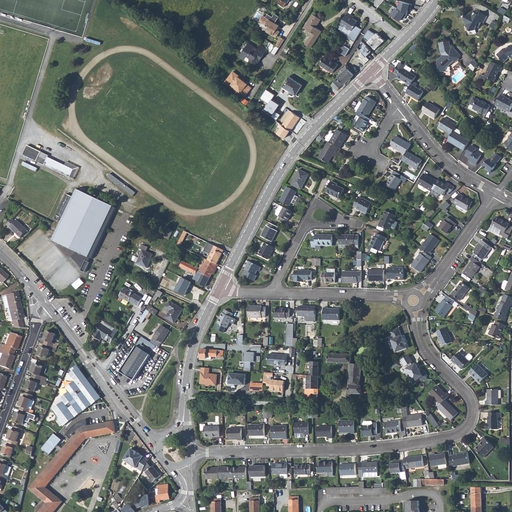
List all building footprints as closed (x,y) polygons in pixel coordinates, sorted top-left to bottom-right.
[(282,0),(276,0),(275,2),(283,8),(287,11),(290,6),(282,0)] [(401,1),(399,9),(408,13),(409,9),(410,8),(412,8),(413,4),(401,1)] [(409,14),(408,13),(399,9),(397,8),(391,14),(401,20),(402,18),(404,16),(406,18),(409,14)] [(472,14),(463,17),(465,25),(467,25),(468,27),(467,27),(469,33),(476,31),(475,29),(477,27),(478,28),(481,22),(483,24),(487,16),(478,11),(477,14),(476,14),(475,15),(473,15),(474,15),(472,16),(472,14)] [(265,18),(263,17),(259,22),(266,26),(263,30),(276,38),(279,33),(276,31),(279,27),(274,24),(278,17),(274,14),(272,17),(267,15),(265,18)] [(346,14),(339,26),(343,28),(340,32),(348,37),(349,35),(352,36),(350,39),(355,42),(362,31),(354,26),(356,22),(352,19),(349,18),(350,16),(346,14)] [(303,29),(305,30),(313,17),(312,16),(303,29)] [(310,38),(304,46),(310,50),(321,33),(315,29),(311,27),(314,23),(317,25),(320,21),(313,17),(305,30),(310,33),(308,37),(310,38)] [(493,22),(490,27),(496,30),(499,25),(497,24),(493,22)] [(376,34),(369,29),(364,37),(367,39),(369,41),(376,34)] [(369,41),(369,42),(376,50),(377,48),(376,47),(383,41),(384,42),(385,41),(378,33),(376,34),(369,41)] [(349,35),(348,37),(347,38),(354,43),(355,42),(350,39),(352,36),(349,35)] [(280,38),(275,47),(279,49),(284,41),(280,38)] [(439,64),(437,70),(445,72),(447,66),(448,67),(454,61),(456,63),(459,59),(459,58),(461,56),(454,48),(452,50),(450,41),(440,43),(442,55),(445,55),(446,56),(444,58),(440,57),(438,63),(439,64)] [(244,49),(239,57),(244,60),(248,62),(249,60),(253,62),(254,61),(258,64),(262,57),(267,50),(260,45),(257,50),(254,48),(254,47),(248,43),(246,46),(247,47),(245,50),(244,49)] [(275,47),(270,43),(268,46),(270,48),(271,51),(269,54),(274,57),(279,49),(275,47)] [(372,51),(364,43),(362,47),(363,48),(360,50),(361,51),(367,57),(372,51)] [(503,49),(497,55),(500,58),(500,59),(503,62),(508,57),(511,57),(511,59),(511,58),(511,45),(511,44),(508,46),(508,47),(503,49)] [(344,46),(340,53),(346,56),(350,50),(344,46)] [(361,51),(355,57),(364,65),(369,60),(367,57),(361,51)] [(324,58),(319,67),(333,74),(337,65),(324,58)] [(502,67),(491,61),(486,71),(487,71),(485,76),(480,74),(477,79),(486,84),(489,79),(493,82),(496,77),(495,77),(497,74),(499,70),(500,71),(502,67)] [(406,86),(409,88),(411,85),(416,78),(404,70),(405,68),(400,64),(396,69),(397,70),(395,74),(395,75),(398,77),(397,79),(407,84),(406,86)] [(337,78),(331,86),(336,91),(342,86),(337,81),(340,79),(342,82),(341,82),(344,85),(346,83),(348,81),(349,81),(352,79),(351,78),(354,75),(348,70),(350,69),(346,65),(342,69),(344,71),(339,75),(337,78)] [(239,76),(233,72),(226,80),(232,84),(231,85),(239,91),(245,96),(251,88),(247,84),(238,77),(239,76)] [(238,77),(247,84),(248,83),(239,76),(238,77)] [(289,78),(283,87),(292,93),(291,94),(296,96),(302,86),(289,78)] [(226,80),(225,83),(238,92),(239,91),(231,85),(232,84),(226,80)] [(409,88),(406,94),(418,102),(424,93),(411,85),(409,88)] [(274,95),(266,90),(260,99),(268,104),(264,109),(272,115),(279,105),(271,101),(274,95)] [(501,95),(495,105),(509,112),(511,107),(511,106),(511,104),(511,100),(511,101),(507,99),(507,98),(501,95)] [(359,103),(355,110),(357,112),(367,118),(376,103),(368,98),(366,101),(364,100),(362,104),(359,103)] [(481,103),(477,101),(472,99),(470,104),(474,106),(473,109),(482,114),(482,113),(486,115),(489,107),(481,103)] [(426,103),(421,111),(424,113),(424,114),(434,119),(439,111),(429,105),(426,103)] [(299,117),(290,112),(276,134),(284,139),(299,117)] [(367,118),(357,112),(355,115),(356,116),(352,124),(352,126),(354,127),(354,128),(362,133),(368,124),(368,123),(370,120),(367,118)] [(445,136),(449,138),(453,132),(456,127),(443,119),(438,128),(446,134),(445,136)] [(327,141),(328,142),(337,148),(339,148),(346,136),(336,129),(333,134),(329,132),(325,140),(327,141)] [(449,138),(447,142),(463,151),(469,141),(466,139),(465,140),(453,132),(449,138)] [(389,146),(404,156),(406,152),(410,146),(407,144),(406,144),(395,137),(389,146)] [(328,142),(327,141),(317,157),(326,163),(334,151),(335,151),(337,148),(328,142)] [(30,147),(25,156),(87,186),(94,173),(86,169),(83,175),(50,159),(50,157),(30,147)] [(470,147),(465,156),(470,159),(468,162),(475,166),(481,156),(474,152),(476,150),(470,147)] [(404,156),(401,161),(416,170),(421,161),(406,152),(404,156)] [(501,158),(496,154),(482,167),(491,174),(495,168),(494,168),(501,158)] [(31,166),(29,170),(43,176),(45,173),(31,166)] [(299,170),(291,185),(301,190),(309,175),(299,170)] [(109,174),(106,177),(133,198),(135,194),(109,174)] [(390,179),(386,186),(395,191),(401,180),(391,175),(389,178),(390,179)] [(418,184),(431,192),(437,182),(433,180),(423,175),(418,184)] [(445,184),(437,180),(437,182),(431,192),(429,194),(436,198),(439,193),(443,196),(445,193),(448,195),(449,192),(450,193),(451,191),(453,188),(450,185),(446,183),(445,184)] [(331,182),(326,193),(339,200),(344,190),(336,186),(337,184),(331,182)] [(297,192),(288,187),(280,202),(290,207),(291,204),(295,205),(298,198),(295,196),(297,192)] [(61,222),(52,240),(77,252),(72,257),(83,269),(81,272),(86,273),(92,260),(117,210),(76,190),(73,198),(67,195),(55,219),(61,222)] [(468,210),(473,201),(463,196),(463,195),(460,193),(457,199),(456,198),(452,202),(455,203),(468,210)] [(358,198),(354,207),(357,208),(357,209),(367,214),(372,204),(362,199),(358,198)] [(447,201),(440,207),(444,210),(447,212),(449,210),(447,208),(450,204),(447,201)] [(292,212),(280,206),(276,214),(276,216),(280,217),(278,221),(285,224),(286,221),(287,221),(292,212)] [(380,221),(379,225),(390,230),(396,216),(386,212),(382,222),(380,221)] [(447,217),(439,228),(447,234),(451,229),(450,229),(452,226),(454,227),(457,224),(447,217)] [(500,235),(501,232),(505,234),(503,237),(508,240),(511,229),(511,226),(510,226),(510,225),(496,218),(490,229),(490,231),(494,233),(495,233),(500,235)] [(6,225),(9,228),(19,238),(26,231),(15,221),(14,223),(11,220),(6,225)] [(277,227),(269,223),(268,226),(266,226),(261,237),(271,242),(277,231),(276,231),(277,227)] [(166,228),(162,237),(169,240),(173,232),(166,228)] [(374,237),(370,247),(380,251),(384,241),(385,242),(386,238),(376,234),(375,237),(374,237)] [(431,234),(420,248),(424,251),(430,256),(433,253),(431,252),(439,240),(431,234)] [(311,237),(311,248),(315,248),(315,246),(331,246),(332,235),(315,235),(315,237),(311,237)] [(339,236),(339,249),(345,249),(345,246),(354,246),(354,249),(358,248),(358,236),(339,236)] [(476,250),(474,254),(482,260),(491,248),(481,241),(477,247),(478,248),(476,250)] [(273,248),(264,243),(258,255),(267,260),(273,248)] [(141,245),(139,250),(142,251),(136,265),(147,269),(153,255),(145,252),(147,248),(141,245)] [(215,247),(208,260),(217,265),(224,251),(215,247)] [(430,256),(424,251),(422,254),(420,253),(411,265),(421,272),(432,257),(430,256)] [(474,254),(472,257),(480,263),(482,260),(474,254)] [(480,263),(472,257),(470,260),(471,262),(463,273),(471,279),(480,267),(478,266),(480,263)] [(199,270),(198,271),(211,278),(212,274),(217,265),(208,260),(208,261),(206,260),(202,266),(201,266),(199,270)] [(242,273),(241,275),(253,281),(256,276),(255,275),(257,271),(258,271),(260,268),(248,261),(244,270),(245,270),(243,274),(242,273)] [(199,270),(183,262),(181,267),(196,275),(193,280),(197,282),(197,283),(206,287),(211,278),(198,271),(199,270)] [(388,267),(388,279),(396,279),(396,280),(403,280),(403,268),(388,267)] [(379,282),(384,282),(384,269),(368,269),(368,280),(379,280),(379,282)] [(294,282),(300,282),(300,280),(302,280),(312,280),(312,270),(294,270),(294,282)] [(342,271),(342,283),(357,283),(357,271),(342,271)] [(321,273),(321,281),(325,282),(334,282),(335,273),(325,272),(325,273),(321,273)] [(511,275),(509,283),(506,282),(505,282),(502,288),(503,290),(511,293),(511,275)] [(191,283),(182,278),(175,291),(184,296),(191,283)] [(101,302),(108,281),(102,279),(95,300),(101,302)] [(453,290),(451,294),(459,300),(469,288),(461,282),(454,291),(453,290)] [(125,289),(119,297),(129,303),(129,302),(138,307),(143,300),(125,289)] [(4,295),(4,297),(7,308),(19,305),(16,293),(4,295)] [(454,301),(447,295),(444,299),(443,299),(435,311),(443,317),(452,305),(451,305),(454,301)] [(511,298),(505,295),(497,314),(496,314),(494,318),(506,322),(508,318),(506,318),(511,307),(511,306),(511,298)] [(171,310),(166,317),(175,323),(179,317),(184,310),(171,301),(167,307),(171,310)] [(19,305),(7,308),(10,320),(9,321),(10,325),(21,326),(19,318),(22,317),(19,305)] [(156,314),(159,310),(150,305),(140,320),(143,322),(150,311),(156,314)] [(248,306),(247,318),(261,318),(261,317),(265,317),(265,307),(262,307),(262,306),(248,306)] [(298,306),(298,315),(301,315),(301,316),(305,316),(305,320),(306,321),(313,321),(314,321),(315,321),(315,316),(315,306),(301,306),(298,306)] [(467,306),(465,309),(472,314),(476,318),(478,314),(467,306)] [(328,307),(323,307),(323,319),(339,319),(339,308),(328,308),(328,307)] [(285,308),(273,308),(273,318),(285,318),(285,317),(289,317),(290,309),(285,309),(285,308)] [(223,313),(218,324),(220,324),(227,327),(228,328),(233,317),(232,317),(234,313),(225,309),(224,313),(223,313)] [(95,333),(93,337),(97,339),(99,336),(102,338),(111,344),(117,334),(119,331),(116,329),(116,325),(104,318),(100,324),(97,330),(95,333)] [(164,321),(161,325),(153,338),(150,342),(159,347),(169,331),(172,327),(164,321)] [(494,326),(489,336),(500,340),(502,334),(504,334),(507,327),(496,323),(494,326)] [(224,333),(227,327),(220,324),(217,329),(224,333)] [(398,326),(389,330),(392,338),(390,338),(395,351),(407,347),(405,343),(406,343),(404,337),(403,338),(402,334),(401,334),(398,326)] [(438,336),(441,342),(443,347),(452,342),(447,331),(445,328),(437,332),(438,335),(438,336)] [(45,340),(43,344),(52,347),(54,343),(52,342),(55,334),(46,331),(43,339),(45,340)] [(2,344),(0,348),(13,352),(14,349),(16,350),(20,337),(8,332),(4,345),(2,344)] [(52,347),(43,344),(42,347),(41,347),(37,355),(46,359),(49,350),(51,350),(52,347)] [(245,352),(245,368),(251,369),(252,362),(255,362),(255,361),(259,361),(260,356),(256,356),(256,353),(262,352),(262,345),(252,344),(251,352),(245,352)] [(136,346),(120,372),(134,381),(151,355),(136,346)] [(0,366),(8,369),(13,357),(11,356),(13,352),(0,348),(0,347),(0,366)] [(212,357),(224,357),(224,350),(218,350),(202,348),(201,358),(208,359),(208,357),(212,357)] [(459,352),(451,360),(454,363),(455,362),(462,369),(469,361),(472,358),(472,356),(470,354),(469,354),(465,358),(459,352)] [(268,354),(267,365),(274,365),(275,364),(276,362),(277,361),(278,361),(279,362),(279,365),(279,366),(285,366),(286,355),(268,354)] [(327,362),(327,363),(350,363),(351,363),(351,355),(327,354),(327,357),(327,362)] [(409,356),(401,360),(404,367),(406,366),(407,368),(406,371),(405,371),(405,373),(407,376),(408,377),(409,376),(411,380),(414,381),(418,379),(419,381),(421,381),(425,380),(426,377),(423,372),(422,371),(419,372),(415,364),(412,366),(411,363),(412,362),(409,356)] [(310,362),(310,375),(319,376),(319,362),(310,362)] [(351,363),(350,363),(349,393),(361,394),(361,385),(360,385),(360,380),(361,380),(361,369),(365,370),(365,365),(351,364),(351,363)] [(33,373),(31,376),(45,381),(46,378),(40,375),(43,367),(34,364),(31,372),(33,373)] [(478,364),(469,372),(480,382),(488,374),(478,364)] [(102,399),(77,365),(71,370),(72,372),(69,375),(74,381),(67,387),(70,392),(61,398),(64,402),(53,409),(65,425),(102,399)] [(211,368),(203,368),(202,384),(207,385),(212,385),(218,385),(218,374),(210,374),(211,368)] [(246,375),(230,374),(229,382),(235,383),(245,383),(246,375)] [(303,375),(303,377),(307,377),(307,388),(305,388),(305,397),(311,397),(311,393),(318,393),(318,394),(322,395),(322,391),(319,390),(319,376),(310,375),(303,375)] [(45,381),(31,376),(30,380),(29,379),(25,388),(34,391),(37,383),(43,385),(45,381)] [(276,380),(271,380),(270,390),(277,391),(282,392),(283,391),(284,381),(279,380),(279,381),(276,381),(276,380)] [(263,391),(264,382),(251,382),(251,390),(263,391)] [(430,392),(441,404),(445,400),(450,395),(447,392),(446,393),(437,385),(430,392)] [(486,401),(486,405),(499,405),(499,398),(502,398),(502,390),(499,390),(499,389),(488,389),(488,401),(486,401)] [(21,405),(19,409),(28,412),(29,408),(28,408),(31,400),(22,396),(19,405),(21,405)] [(441,404),(438,407),(451,420),(458,413),(445,400),(441,404)] [(28,412),(19,409),(18,413),(16,412),(16,414),(13,421),(22,424),(25,415),(27,416),(28,412)] [(407,415),(403,416),(404,427),(422,425),(421,413),(407,415)] [(502,413),(489,413),(489,417),(488,417),(488,424),(486,424),(486,429),(497,430),(498,418),(501,418),(502,413)] [(355,420),(339,421),(340,433),(351,433),(355,433),(355,420)] [(71,439),(29,489),(46,503),(38,511),(53,511),(62,502),(45,488),(85,440),(86,439),(116,433),(113,422),(86,427),(83,421),(74,426),(66,435),(71,439)] [(363,426),(362,426),(362,436),(373,435),(373,434),(377,434),(377,423),(377,422),(372,422),(371,421),(364,421),(363,422),(363,426)] [(400,421),(385,422),(386,433),(401,432),(400,421)] [(309,423),(295,423),(295,433),(295,435),(296,436),(304,436),(305,435),(305,434),(309,434),(309,423)] [(9,439),(8,442),(16,445),(18,442),(16,441),(19,432),(21,433),(22,429),(13,426),(12,429),(11,429),(7,438),(9,439)] [(205,426),(200,426),(200,432),(204,432),(204,439),(219,439),(219,428),(205,428),(205,426)] [(264,426),(249,426),(249,437),(264,437),(264,426)] [(287,427),(272,427),(272,439),(283,439),(283,440),(287,440),(287,427)] [(332,427),(317,427),(317,437),(327,437),(327,438),(332,438),(332,427)] [(228,441),(234,441),(234,439),(238,439),(238,441),(242,441),(241,429),(228,430),(228,441)] [(55,433),(42,448),(50,455),(62,440),(55,433)] [(481,443),(474,450),(482,459),(493,448),(483,438),(480,441),(481,443)] [(502,438),(499,442),(509,448),(509,442),(506,441),(502,438)] [(16,445),(8,442),(6,446),(4,445),(1,454),(10,458),(13,449),(15,449),(16,445)] [(137,469),(142,472),(144,470),(148,462),(149,462),(143,458),(144,458),(139,455),(139,454),(135,452),(131,450),(124,461),(136,469),(137,469)] [(436,453),(430,454),(432,467),(447,465),(445,454),(442,455),(442,454),(436,455),(436,453)] [(454,457),(450,457),(451,468),(470,465),(468,454),(454,456),(454,457)] [(422,455),(404,458),(404,461),(406,469),(424,467),(422,455)] [(0,476),(4,478),(6,479),(11,467),(7,466),(9,461),(1,458),(0,460),(0,476)] [(368,461),(363,461),(364,463),(360,463),(360,477),(379,476),(379,472),(378,462),(368,463),(368,461)] [(396,464),(391,464),(392,474),(406,472),(406,469),(404,461),(396,462),(396,464)] [(148,462),(144,470),(146,473),(145,473),(153,484),(161,478),(153,468),(148,462)] [(329,462),(318,462),(319,473),(329,472),(329,473),(334,473),(333,466),(329,465),(329,462)] [(287,463),(273,464),(273,475),(280,474),(280,478),(287,478),(288,477),(288,474),(287,463)] [(356,464),(341,464),(341,476),(356,475),(356,464)] [(311,465),(296,465),(296,475),(311,475),(311,465)] [(265,466),(250,467),(250,477),(266,477),(265,466)] [(247,479),(247,468),(242,468),(242,469),(233,469),(233,478),(233,479),(247,479)] [(220,479),(219,469),(215,470),(206,471),(206,480),(220,480),(220,479)] [(220,479),(233,478),(233,469),(223,469),(219,469),(220,479)] [(160,496),(157,497),(157,503),(161,503),(161,501),(170,500),(168,485),(159,486),(160,496)] [(360,487),(327,488),(328,495),(360,494),(360,496),(393,495),(393,488),(365,488),(360,489),(360,487)] [(472,490),(472,508),(482,508),(482,490),(472,490)] [(299,511),(299,497),(289,497),(289,511),(299,511)] [(260,511),(261,498),(251,498),(251,511),(260,511)] [(221,511),(222,499),(212,499),(212,511),(221,511)] [(418,511),(419,502),(407,502),(407,511),(418,511)]
